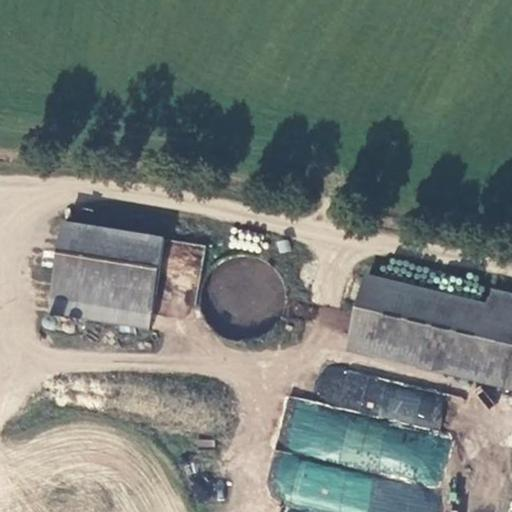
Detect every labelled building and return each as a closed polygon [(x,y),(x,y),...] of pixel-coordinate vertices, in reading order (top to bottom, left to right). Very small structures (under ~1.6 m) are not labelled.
[(168,235),(68,224),(56,319),(158,330),(168,235)] [(225,336),(286,315),(267,262),(226,276),(231,290),(211,297),(225,336)] [(511,288),(502,288),(488,286),(486,302),(359,285),(348,364),(511,387),(511,288)] [(319,309),(318,325),(346,326),(347,311),(319,309)] [(317,402),(287,396),(267,499),(283,502),(281,511),(434,511),(449,437),(437,435),(446,392),(323,368),(317,402)]
